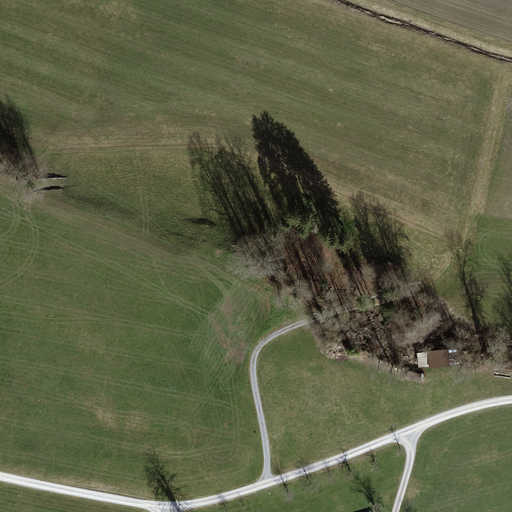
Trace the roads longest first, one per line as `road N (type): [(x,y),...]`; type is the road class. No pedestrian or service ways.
road 1 (track): [(511,399),(194,503),(151,504),(0,476)]
road 2 (track): [(419,285),(285,329),(257,348),(252,374),(265,443),(263,484)]
